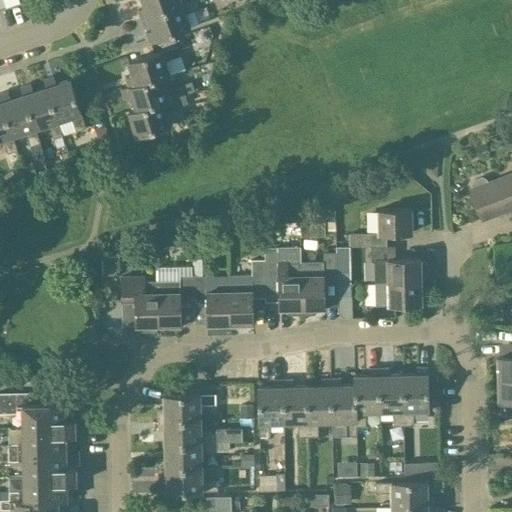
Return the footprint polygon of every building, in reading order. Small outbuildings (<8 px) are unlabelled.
[(142,0),(145,8),(139,11),(142,20),(148,18),(148,17),(183,4),(181,0),(142,0)] [(148,17),(148,18),(153,31),(147,33),(151,42),(191,28),(186,14),(201,9),(197,0),(193,0),(183,4),(148,17)] [(129,88),(163,78),(172,75),(167,61),(182,57),(179,48),(129,63),(133,77),(126,79),(129,88)] [(58,123),(59,122),(73,118),(77,132),(87,129),(71,80),(57,85),(54,78),(45,81),(47,88),(46,88),(58,123)] [(163,78),(129,88),(123,90),(126,99),(132,97),(136,111),(180,97),(187,95),(184,85),(167,90),(163,78)] [(58,123),(46,88),(33,92),(31,85),(21,88),(24,95),(23,96),(35,130),(37,129),(50,125),(55,139),(64,137),(59,122),(58,123)] [(35,130),(23,96),(11,100),(8,92),(0,94),(0,99),(1,103),(0,103),(12,137),(14,137),(26,133),(31,147),(41,144),(37,129),(35,130)] [(180,97),(136,111),(130,113),(134,127),(127,130),(130,139),(171,126),(167,111),(183,107),(180,97)] [(12,137),(0,103),(0,102),(0,141),(4,140),(8,154),(18,151),(14,137),(12,137)] [(511,175),(489,184),(487,179),(482,176),(474,180),(471,185),(474,190),(472,191),(483,221),(510,212),(511,218),(511,175)] [(378,212),(379,233),(349,233),(349,246),(372,246),(372,248),(396,248),(388,248),(387,235),(412,235),(412,211),(378,212)] [(396,248),(372,248),(372,261),(375,261),(375,283),(421,282),(421,281),(425,281),(429,278),(429,267),(425,264),(421,264),(421,260),(396,260),(396,248)] [(324,276),(301,276),(302,316),(314,315),(317,312),(317,309),(324,309),(324,282),(337,282),(337,272),(337,252),(323,252),(324,276)] [(278,261),(265,261),(265,284),(279,284),(279,309),(287,309),(287,313),(289,316),(302,316),(301,276),(301,263),(289,263),(289,259),(278,259),(278,261)] [(265,284),(265,261),(252,261),(252,292),(230,292),(231,325),(253,325),(252,299),(265,299),(265,284)] [(337,272),(337,282),(338,296),(351,295),(350,272),(337,272)] [(181,280),(158,281),(159,326),(182,326),(181,300),(194,300),(193,276),(181,277),(181,280)] [(230,292),(207,293),(206,276),(193,276),(194,300),(207,300),(207,325),(231,325),(230,292)] [(145,277),(135,277),(121,277),(123,326),(136,326),(140,326),(140,330),(143,332),(153,332),(156,330),(156,326),(159,326),(158,281),(145,281),(145,277)] [(422,306),(421,282),(375,283),(375,306),(422,306)] [(498,380),(511,379),(511,356),(498,357),(498,380)] [(390,368),(379,369),(380,411),(394,411),(394,427),(404,427),(403,376),(390,376),(390,368)] [(403,376),(404,427),(413,427),(413,410),(429,410),(428,368),(417,368),(417,375),(403,376)] [(380,411),(379,369),(369,369),(369,376),(354,376),(355,385),(355,427),(356,427),(366,427),(365,411),(380,411)] [(284,423),(283,379),(273,380),(273,386),(259,387),(260,438),(269,438),(269,423),(284,423)] [(293,379),(283,379),(284,423),(298,422),(298,438),(308,438),(307,386),(293,386),(293,379)] [(321,386),(307,386),(308,438),(318,437),(318,422),(332,422),(331,379),(323,379),(321,386)] [(355,427),(355,385),(343,385),(342,379),(331,379),(332,422),(345,422),(346,437),(356,437),(356,427),(355,427)] [(511,379),(498,380),(499,404),(502,415),(511,415),(511,379)] [(16,511),(59,511),(60,501),(66,501),(66,484),(74,484),(74,469),(66,469),(65,438),(74,438),(74,421),(65,420),(64,404),(45,404),(45,394),(0,394),(0,415),(25,415),(25,446),(10,446),(10,463),(25,463),(26,493),(11,493),(11,501),(1,501),(2,511),(16,511)] [(216,405),(215,395),(165,396),(165,411),(157,411),(158,420),(201,419),(201,405),(216,405)] [(202,433),(201,419),(158,420),(158,431),(165,431),(165,444),(229,443),(229,433),(202,433)] [(229,443),(165,444),(165,458),(158,459),(159,468),(203,467),(202,453),(229,452),(229,443)] [(359,475),(360,459),(340,459),(339,474),(359,475)] [(203,467),(159,468),(159,478),(166,478),(166,493),(218,491),(218,481),(203,482),(203,467)] [(269,477),(269,472),(260,472),(260,491),(285,491),(285,477),(269,477)] [(427,483),(393,483),(393,482),(376,482),(376,483),(367,483),(367,493),(391,492),(391,507),(434,506),(434,497),(427,497),(427,483)] [(335,505),(351,504),(350,485),(347,485),(347,483),(334,484),(335,505)] [(208,511),(233,511),(233,494),(208,494),(208,511)]
